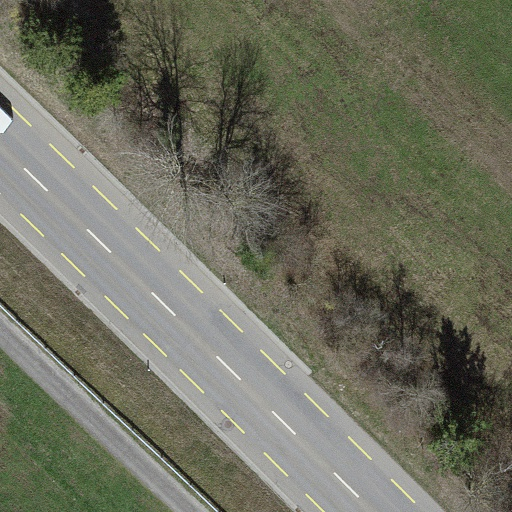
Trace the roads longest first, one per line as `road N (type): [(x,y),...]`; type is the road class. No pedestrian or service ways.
road 1 (secondary): [(0,146),(372,511)]
road 2 (track): [(0,326),(195,511)]
